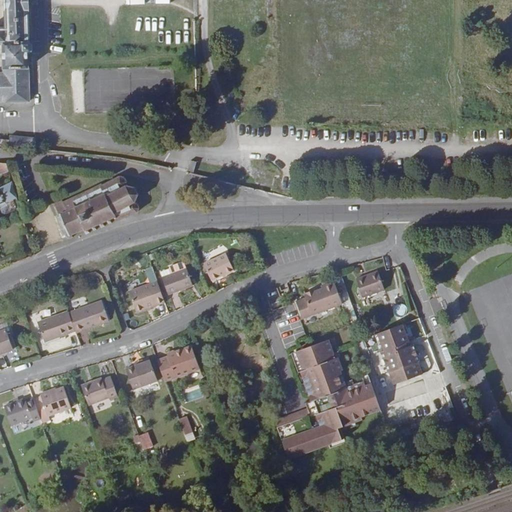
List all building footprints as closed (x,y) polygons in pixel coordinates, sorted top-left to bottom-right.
[(0,73),(0,101),(1,101),(4,101),(4,102),(28,102),(27,55),(27,53),(30,53),(32,51),(33,44),(30,41),(29,41),(27,0),(4,0),(6,28),(0,28),(0,44),(0,45),(0,48),(4,48),(4,73),(0,73)] [(1,140),(1,145),(9,146),(36,148),(37,138),(10,136),(10,140),(1,140)] [(0,162),(0,174),(9,171),(7,164),(0,162)] [(73,234),(85,229),(87,234),(90,232),(89,228),(92,227),(94,230),(97,229),(96,225),(99,224),(101,227),(106,226),(104,222),(108,221),(109,223),(112,223),(111,219),(115,218),(116,221),(119,220),(118,219),(124,218),(126,218),(126,217),(132,214),(132,215),(134,214),(134,213),(138,212),(140,206),(139,201),(137,199),(140,194),(136,184),(132,182),(129,178),(125,174),(116,177),(55,205),(69,233),(66,234),(67,236),(70,235),(71,239),(74,237),(73,234)] [(0,205),(13,199),(16,198),(12,182),(0,187),(0,205)] [(16,207),(13,199),(0,205),(0,208),(2,213),(5,215),(15,210),(16,207)] [(22,207),(24,217),(30,215),(27,205),(22,207)] [(204,265),(212,281),(234,270),(226,254),(204,265)] [(187,269),(162,277),(168,295),(193,286),(187,269)] [(356,279),(363,298),(385,290),(378,271),(356,279)] [(137,313),(165,302),(157,281),(130,291),(129,291),(137,313)] [(287,283),(277,288),(280,298),(291,294),(287,283)] [(296,302),(302,319),(342,304),(335,283),(322,288),(317,290),(316,289),(303,293),(305,299),(296,302)] [(61,309),(67,307),(63,296),(57,299),(61,309)] [(69,313),(75,330),(89,325),(89,327),(109,320),(102,301),(69,313)] [(75,330),(68,311),(40,321),(37,322),(40,329),(43,338),(52,335),(54,341),(60,339),(59,336),(75,330)] [(298,321),(291,324),(295,333),(302,329),(298,321)] [(0,332),(6,330),(9,329),(7,323),(0,325),(0,332)] [(403,340),(397,323),(372,332),(378,349),(375,350),(383,371),(384,370),(388,383),(417,372),(412,360),(413,360),(411,353),(409,348),(407,342),(404,343),(401,344),(400,341),(403,340)] [(0,332),(0,356),(4,355),(3,352),(13,349),(6,330),(0,332)] [(79,334),(81,343),(90,340),(88,332),(79,334)] [(52,335),(43,338),(45,344),(54,341),(52,335)] [(380,407),(371,382),(365,384),(363,380),(353,384),(346,386),(344,382),(341,376),(338,377),(336,371),(341,369),(337,357),(335,358),(333,353),(328,340),(296,351),(303,370),(300,371),(311,400),(305,403),(307,408),(275,419),(289,456),(328,442),(343,436),(339,425),(338,422),(342,421),(343,424),(355,419),(361,416),(360,414),(380,407)] [(157,361),(165,381),(200,369),(192,348),(176,354),(168,357),(157,361)] [(300,371),(303,370),(296,351),(291,354),(297,372),(300,371)] [(126,369),(133,390),(158,381),(150,360),(144,362),(134,366),(126,369)] [(365,384),(371,382),(367,373),(362,375),(363,380),(365,384)] [(81,385),(89,406),(109,398),(110,400),(118,396),(111,376),(102,379),(102,378),(81,385)] [(48,417),(71,408),(64,387),(56,390),(41,396),(34,399),(41,419),(43,423),(50,420),(48,417)] [(40,393),(41,396),(56,390),(56,388),(40,393)] [(4,406),(11,426),(33,418),(34,421),(41,419),(34,399),(26,401),(25,398),(4,406)] [(179,419),(185,435),(193,432),(187,416),(179,419)] [(355,419),(343,424),(344,428),(357,423),(355,419)] [(134,436),(136,442),(141,440),(144,449),(153,446),(148,431),(134,436)] [(343,436),(328,442),(329,446),(344,440),(343,436)]
